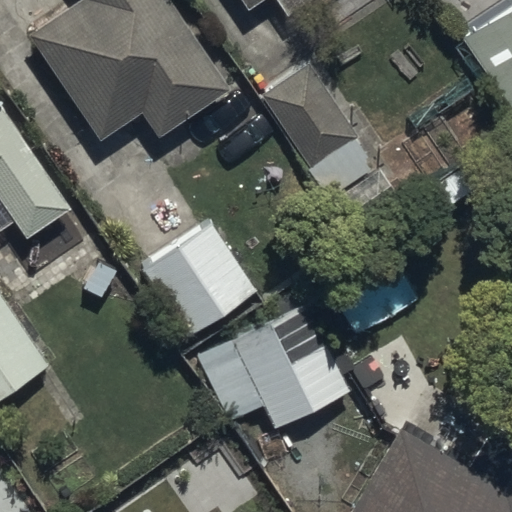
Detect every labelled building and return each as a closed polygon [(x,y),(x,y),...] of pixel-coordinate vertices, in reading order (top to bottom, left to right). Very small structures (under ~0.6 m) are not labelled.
[(177,0),(62,0),(30,21),(97,124),(136,98),(152,123),(226,74),(177,0)] [(511,0),(495,0),(459,23),(511,107),(511,0)] [(355,124),(305,52),(260,84),(309,154),(304,157),(327,190),(373,158),(351,127),(355,124)] [(71,197),(0,92),(0,183),(29,226),(71,197)] [(254,280),(207,211),(139,257),(185,327),(254,280)] [(269,293),(275,305),(196,346),(230,412),(263,395),(275,418),(348,380),(296,279),(269,293)] [(0,280),(0,389),(50,356),(0,280)] [(511,511),(511,429),(491,417),(467,459),(396,417),(341,511),(511,511)]
